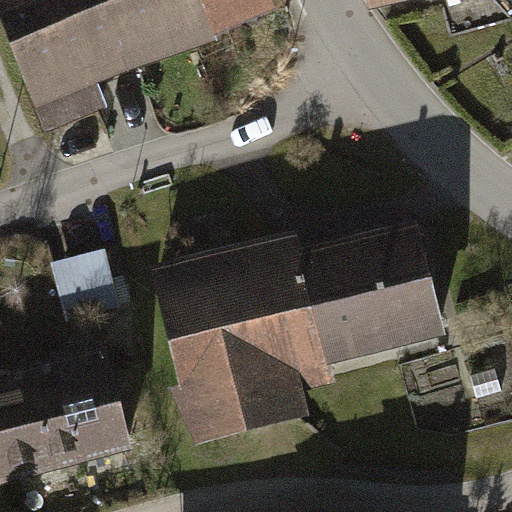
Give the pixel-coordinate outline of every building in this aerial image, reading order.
[(98,87),(138,70),(108,0),(0,0),(0,12),(51,135),(108,111),(98,87)] [(108,0),(138,70),(225,34),(210,0),(108,0)] [(210,0),(225,34),(284,10),(279,0),(210,0)] [(452,336),(422,217),(309,246),(305,230),(157,268),(202,445),(314,417),(308,393),(342,385),(337,365),(452,336)] [(67,322),(118,309),(105,256),(54,268),(67,322)] [(135,456),(106,346),(0,373),(0,441),(12,488),(135,456)] [(501,370),(473,375),(478,400),(505,396),(501,370)] [(0,491),(12,488),(0,441),(0,491)]
